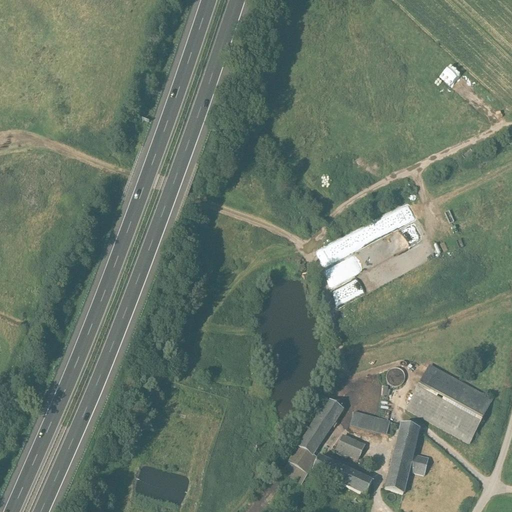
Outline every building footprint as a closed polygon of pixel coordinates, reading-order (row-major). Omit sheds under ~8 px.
[(499,107),(455,123),(460,138),(504,122),(499,107)] [(396,215),(315,251),(322,266),(403,231),(396,215)] [(355,275),(371,266),(363,253),(348,261),(355,275)] [(489,401),(430,370),(408,411),(467,443),(489,401)] [(386,384),(401,388),(404,374),(389,371),(386,384)] [(341,412),(327,403),(297,449),(311,458),(341,412)] [(388,424),(354,415),(350,428),(385,437),(388,424)] [(417,431),(401,427),(384,491),(400,495),(406,472),(422,476),(426,461),(410,458),(417,431)] [(363,447),(343,438),(336,452),(357,461),(363,447)] [(311,458),(297,449),(282,473),(301,485),(306,477),(311,473),(317,460),(311,458)] [(371,484),(317,460),(311,473),(364,498),(371,484)]
